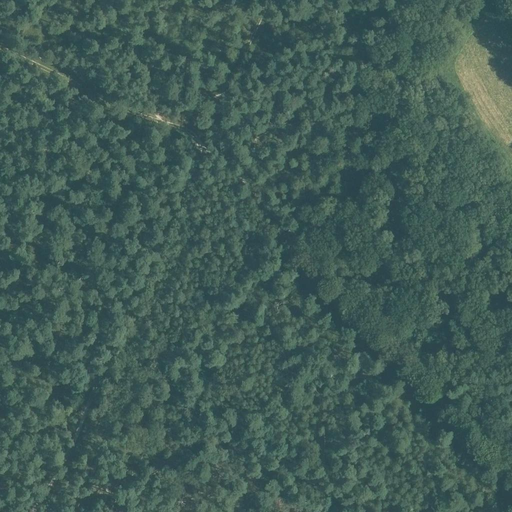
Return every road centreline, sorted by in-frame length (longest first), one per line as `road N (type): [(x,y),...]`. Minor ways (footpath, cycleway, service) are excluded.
road 1 (track): [(202,148),(225,162),(511,459)]
road 2 (track): [(32,511),(70,448),(202,148)]
road 3 (track): [(0,49),(116,108),(182,128),(202,148)]
